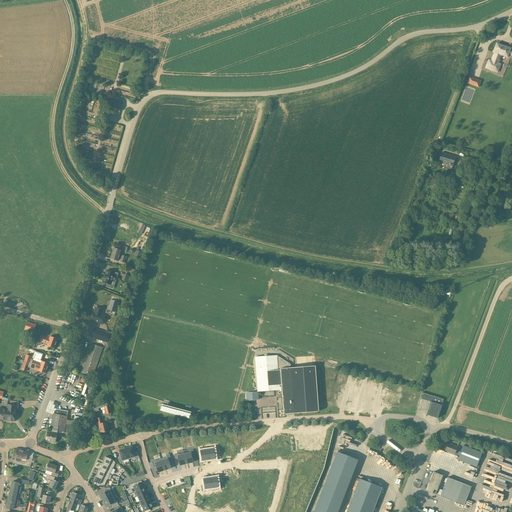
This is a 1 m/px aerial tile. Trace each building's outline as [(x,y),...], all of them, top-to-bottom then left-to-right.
[(505,47),(496,43),(493,52),(494,52),(491,61),(489,60),(486,68),(497,72),(501,64),(498,63),(501,55),(507,57),(508,54),(511,55),(511,54),(511,48),(506,46),(505,47)] [(479,88),(481,81),(478,79),(469,76),(467,83),(479,88)] [(113,102),(112,107),(121,110),(123,102),(117,100),(117,103),(113,102)] [(451,170),(455,157),(441,152),(439,161),(446,163),(444,167),(451,170)] [(457,181),(459,174),(451,172),(449,179),(457,181)] [(456,213),(457,209),(455,208),(456,206),(451,205),(449,211),(456,213)] [(120,227),(117,234),(128,238),(129,237),(130,233),(133,234),(134,230),(122,226),(122,228),(120,227)] [(139,226),(137,231),(147,235),(149,229),(139,226)] [(122,256),(119,255),(121,250),(114,248),(110,258),(118,261),(118,259),(121,260),(120,262),(124,263),(126,256),(122,255),(122,256)] [(111,285),(114,273),(107,270),(103,282),(111,285)] [(130,284),(133,275),(127,273),(124,282),(130,284)] [(118,315),(120,310),(117,309),(119,303),(111,300),(106,314),(112,315),(111,318),(114,319),(115,316),(115,314),(118,315)] [(93,312),(90,320),(102,324),(105,316),(101,315),(103,310),(96,307),(94,313),(93,312)] [(33,333),(36,324),(27,321),(24,330),(33,333)] [(106,342),(109,333),(94,328),(91,337),(106,342)] [(41,338),(56,344),(57,339),(50,336),(49,338),(42,335),(34,332),(33,336),(36,337),(40,338),(41,338)] [(54,348),(56,344),(41,338),(40,338),(36,337),(35,342),(41,344),(42,342),(47,344),(47,346),(54,348)] [(80,372),(92,376),(93,376),(100,356),(102,357),(105,348),(91,343),(80,372)] [(290,368),(290,364),(276,355),(255,357),(258,391),(279,390),(279,391),(278,393),(279,394),(281,393),(282,393),(284,414),(318,411),(318,407),(322,407),(319,370),(315,370),(315,366),(290,368)] [(27,371),(30,362),(24,360),(21,369),(27,371)] [(33,360),(32,363),(47,368),(49,363),(41,361),(41,362),(33,360)] [(45,373),(47,368),(32,363),(30,368),(45,373)] [(246,403),(258,402),(257,393),(246,394),(246,403)] [(443,399),(422,393),(420,399),(430,402),(426,415),(437,418),(443,399)] [(7,409),(5,420),(14,421),(15,420),(16,418),(15,417),(16,410),(17,411),(19,402),(8,400),(8,399),(3,397),(2,399),(2,400),(8,401),(7,409)] [(108,406),(108,405),(107,401),(92,404),(94,412),(99,411),(98,408),(104,407),(106,414),(111,413),(110,408),(111,408),(111,406),(109,406),(109,405),(108,406)] [(162,406),(161,412),(190,419),(192,414),(162,406)] [(50,429),(57,431),(64,432),(71,433),(73,421),(66,420),(67,416),(68,411),(56,409),(54,412),(53,414),(50,429)] [(102,423),(101,417),(97,418),(98,424),(100,433),(109,431),(107,422),(102,423)] [(57,434),(57,431),(50,429),(50,432),(48,432),(46,441),(55,443),(57,434)] [(454,454),(457,447),(448,443),(445,451),(454,454)] [(236,446),(229,446),(230,457),(237,457),(236,451),(239,450),(239,444),(236,445),(236,446)] [(230,457),(229,446),(223,447),(223,445),(220,446),(220,452),(223,451),(224,457),(230,457)] [(463,445),(457,460),(476,467),(482,453),(463,445)] [(213,448),(206,449),(208,459),(214,458),(214,452),(217,452),(216,446),(212,446),(213,448)] [(126,448),(129,459),(135,458),(135,459),(139,458),(137,451),(133,452),(132,447),(126,448)] [(129,459),(126,448),(119,450),(121,456),(118,457),(120,464),(123,463),(123,461),(129,459)] [(208,459),(206,449),(200,449),(200,448),(197,449),(197,455),(201,454),(201,460),(208,459)] [(26,460),(28,451),(17,449),(15,458),(16,458),(16,460),(17,461),(20,462),(22,461),(22,459),(26,460)] [(189,451),(183,453),(186,463),(192,462),(191,456),(194,455),(192,450),(189,450),(189,451)] [(337,511),(358,459),(337,451),(313,511),(337,511)] [(186,463),(183,453),(177,454),(177,453),(174,454),(175,460),(178,459),(179,465),(186,463)] [(166,458),(161,460),(164,470),(170,468),(168,462),(171,461),(169,455),(166,457),(166,458)] [(103,463),(102,463),(113,468),(115,463),(116,463),(110,457),(108,458),(105,457),(103,463)] [(164,470),(161,460),(155,462),(154,461),(151,462),(153,467),(156,466),(158,472),(164,470)] [(55,465),(49,463),(48,463),(48,465),(47,465),(46,468),(47,468),(46,470),(52,472),(51,475),(58,477),(60,471),(55,470),(57,466),(55,466),(55,465)] [(100,469),(99,469),(110,474),(113,468),(102,463),(103,463),(102,463),(100,469)] [(97,475),(96,475),(107,480),(110,474),(99,469),(100,469),(99,469),(97,475)] [(273,475),(263,472),(261,479),(260,482),(266,483),(267,480),(271,482),(273,475)] [(435,494),(439,485),(443,475),(433,472),(426,491),(435,494)] [(45,478),(45,479),(47,480),(46,485),(49,487),(54,490),(58,482),(54,479),(55,477),(47,474),(45,478)] [(107,480),(96,475),(97,475),(96,475),(93,482),(97,483),(97,485),(105,485),(105,484),(107,480)] [(232,476),(233,487),(239,486),(239,487),(243,487),(242,481),(239,481),(239,475),(232,476)] [(227,487),(233,487),(232,476),(226,476),(226,482),(223,482),(223,488),(227,488),(227,487)] [(209,478),(211,489),(217,488),(217,489),(221,488),(220,482),(217,483),(216,477),(209,478)] [(463,505),(471,487),(447,477),(447,479),(440,496),(463,505)] [(205,489),(211,489),(209,478),(203,479),(204,485),(201,485),(201,491),(205,491),(205,489)] [(372,511),(382,487),(359,479),(346,511),(372,511)] [(10,488),(21,490),(21,487),(18,486),(19,483),(12,481),(10,488)] [(142,482),(133,486),(135,491),(144,487),(142,482)] [(259,485),(257,491),(268,495),(270,488),(265,486),(266,483),(260,482),(259,485)] [(49,503),(50,497),(44,495),(46,488),(39,487),(37,497),(43,498),(42,502),(49,503)] [(103,501),(113,495),(110,490),(111,490),(110,487),(103,488),(105,492),(100,495),(99,496),(101,499),(102,499),(103,501)] [(135,491),(134,492),(136,497),(137,497),(137,496),(146,492),(144,487),(135,491)] [(77,504),(80,505),(82,500),(79,499),(80,495),(72,492),(69,501),(77,504)] [(148,497),(146,492),(137,496),(137,497),(139,501),(148,497)] [(267,501),(268,495),(258,492),(256,498),(267,501)] [(15,499),(16,496),(9,495),(8,501),(18,503),(20,504),(21,501),(18,501),(19,500),(15,499)] [(113,495),(103,501),(104,502),(103,503),(105,506),(106,506),(111,504),(112,506),(118,504),(116,501),(113,495)] [(148,497),(139,501),(141,506),(151,502),(148,497)] [(265,506),(267,501),(256,498),(255,503),(265,506)] [(17,507),(18,503),(8,501),(6,508),(13,509),(14,506),(17,507)] [(78,511),(80,505),(77,504),(69,501),(67,508),(75,511),(75,510),(78,511)] [(151,502),(141,506),(144,511),(153,507),(151,502)] [(263,511),(265,506),(255,503),(253,509),(252,508),(251,511),(257,511),(258,511),(262,511),(263,511)]
